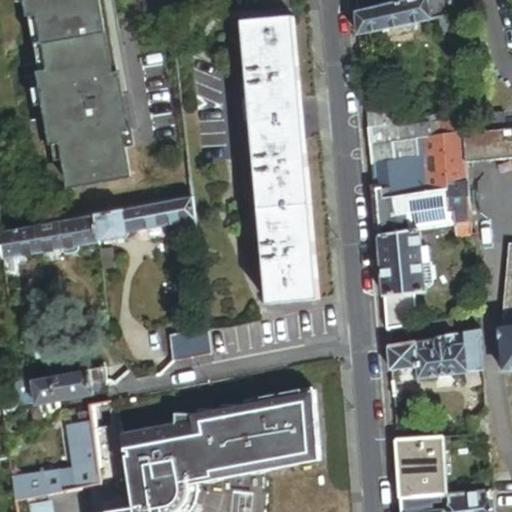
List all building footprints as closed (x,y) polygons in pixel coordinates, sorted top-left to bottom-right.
[(104,28),(99,0),(26,0),(28,8),(38,7),(40,16),(30,18),(36,49),(56,165),(66,163),(71,190),(131,180),(104,28)] [(441,18),(455,15),(454,0),(415,0),(359,14),(362,37),(441,18)] [(38,7),(28,8),(30,18),(40,16),(38,7)] [(443,39),(457,36),(455,15),(441,18),(443,39)] [(295,17),(244,21),(253,117),(271,304),(321,299),(304,113),(295,17)] [(369,115),(370,128),(388,126),(388,119),(387,113),(369,115)] [(506,114),(503,114),(478,117),(480,132),(508,130),(507,120),(506,114)] [(451,135),(466,134),(464,117),(450,119),(450,122),(451,135)] [(388,126),(370,128),(372,143),(426,137),(441,136),(440,123),(398,128),(396,118),(388,119),(388,126)] [(450,122),(440,123),(441,136),(451,135),(450,122)] [(511,131),(466,136),(467,163),(511,159),(511,131)] [(467,163),(466,136),(466,134),(451,135),(441,136),(426,137),(427,156),(431,193),(448,190),(447,185),(469,182),(467,163)] [(372,143),(374,162),(427,156),(426,137),(372,143)] [(374,162),(377,199),(431,193),(427,156),(374,162)] [(457,215),(472,213),(469,182),(447,185),(448,190),(431,193),(377,199),(380,236),(380,237),(422,231),(435,228),(456,226),(458,225),(457,215)] [(193,200),(96,217),(99,239),(104,242),(111,241),(128,238),(128,237),(130,234),(130,232),(176,224),(185,223),(196,221),(193,201),(193,200)] [(99,239),(96,217),(2,232),(4,259),(64,249),(67,251),(80,249),(81,246),(100,243),(99,239)] [(197,236),(196,221),(185,223),(187,236),(187,238),(197,236)] [(187,236),(185,223),(176,224),(178,237),(187,236)] [(473,234),(473,223),(458,225),(456,226),(457,239),(473,237),(473,234)] [(423,248),(422,231),(380,237),(385,295),(415,293),(426,292),(425,264),(431,264),(430,248),(423,248)] [(100,243),(103,270),(115,269),(111,241),(104,242),(99,239),(100,243)] [(12,262),(5,263),(6,273),(13,272),(12,262)] [(385,295),(386,310),(416,308),(415,293),(385,295)] [(386,310),(388,329),(418,325),(417,318),(416,308),(386,310)] [(511,321),(506,323),(504,327),(503,328),(499,329),(505,371),(511,370),(511,321)] [(194,360),(212,357),(209,331),(190,334),(194,360)] [(420,380),(484,371),(480,331),(414,342),(418,369),(420,380)] [(194,360),(190,334),(171,337),(175,363),(194,360)] [(418,369),(414,342),(388,346),(391,372),(418,369)] [(92,383),(107,380),(105,368),(90,371),(92,383)] [(92,383),(90,371),(18,382),(21,407),(37,404),(38,405),(94,394),(92,383)] [(125,436),(118,400),(108,402),(112,426),(94,430),(101,485),(83,490),(87,511),(169,511),(173,508),(174,506),(179,499),(179,498),(182,490),(183,483),(220,476),(248,470),(270,466),(300,460),(322,455),(309,393),(299,396),(298,389),(245,400),(244,405),(222,405),(220,410),(199,410),(196,415),(175,415),(177,425),(125,436)] [(19,404),(0,407),(0,420),(21,417),(19,404)] [(472,436),(488,435),(486,417),(470,419),(472,436)] [(62,494),(78,491),(83,490),(101,485),(94,430),(93,422),(68,427),(75,482),(61,485),(62,494)] [(448,495),(442,439),(396,442),(401,499),(448,495)] [(300,460),(270,466),(271,469),(301,464),(300,460)] [(248,470),(220,476),(221,480),(249,474),(248,470)] [(14,482),(17,505),(62,494),(61,485),(60,476),(14,482)] [(87,511),(83,490),(78,491),(82,511),(87,511)] [(490,511),(488,491),(448,495),(450,511),(449,511),(490,511)] [(434,511),(450,511),(448,495),(401,499),(401,511),(434,511)] [(174,506),(173,508),(177,511),(191,511),(195,506),(179,499),(174,506)] [(44,511),(44,503),(19,507),(20,511),(44,511)]
